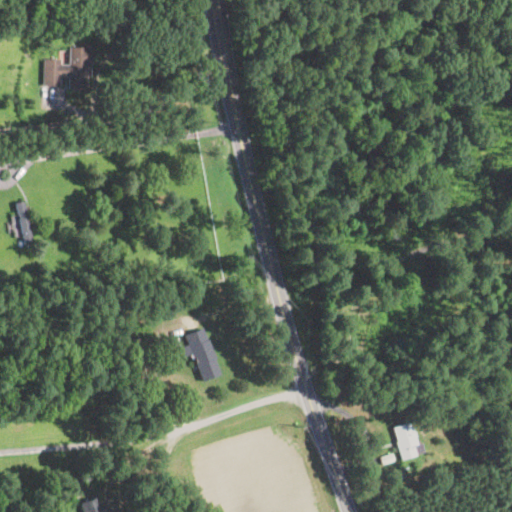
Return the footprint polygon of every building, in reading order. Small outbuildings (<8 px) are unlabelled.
[(90,47),(90,76),(87,76),(87,90),(68,90),(68,77),(60,77),(60,87),(42,86),(42,60),(60,60),(60,64),(68,64),(68,47),(90,47)] [(33,243),(24,245),(15,203),(23,201),(33,243)] [(11,215),(13,233),(19,232),(17,214),(11,215)] [(136,311),(125,316),(121,308),(139,299),(142,304),(135,308),(136,311)] [(202,329),(207,340),(208,339),(216,359),(214,360),(220,375),(202,382),(193,360),(191,361),(189,356),(192,355),(184,336),(202,329)] [(143,395),(141,395),(136,384),(145,380),(149,392),(143,395)] [(410,422),(413,432),(414,431),(416,437),(415,438),(418,445),(413,447),(417,456),(401,461),(395,442),(397,442),(392,428),(410,422)] [(394,461),(382,464),(379,456),(392,452),(394,461)] [(97,498),(100,507),(102,506),(105,511),(82,511),(80,504),(97,498)]
